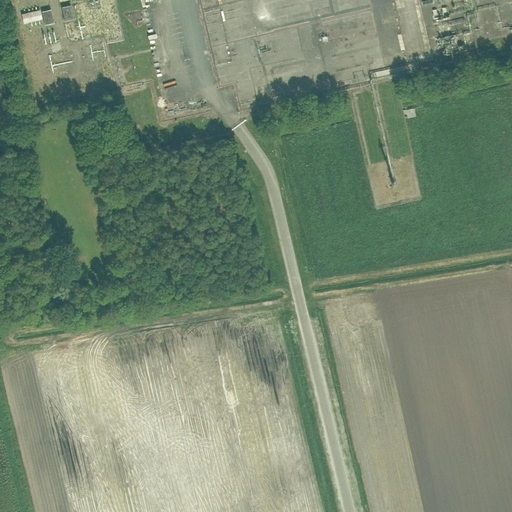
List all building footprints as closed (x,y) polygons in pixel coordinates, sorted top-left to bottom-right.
[(73,19),(70,5),(61,7),(64,21),(73,19)] [(42,19),(40,10),(22,14),(24,23),(42,19)] [(54,23),(51,10),(42,12),(45,25),(54,23)] [(371,23),(372,29),(398,22),(396,17),(371,23)] [(216,31),(219,44),(225,42),(222,30),(216,31)] [(0,114),(9,113),(4,83),(0,83),(0,114)] [(409,118),(417,116),(416,108),(407,110),(409,118)]
